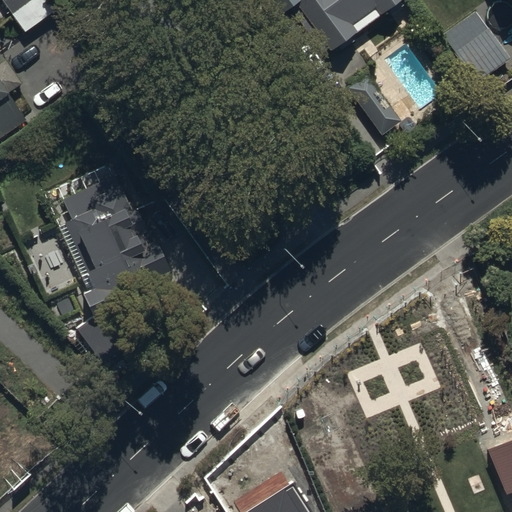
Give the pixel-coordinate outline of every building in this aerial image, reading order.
[(48,0),(1,0),(25,32),(56,10),(48,0)] [(266,0),(274,11),(285,4),(318,51),(333,41),(337,46),(352,36),(349,32),(387,5),(390,8),(401,0),(400,0),(266,0)] [(476,10),(441,33),(472,79),(507,56),(476,10)] [(366,72),(347,86),(380,132),(399,118),(366,72)] [(0,132),(26,116),(0,77),(0,132)] [(70,216),(63,219),(56,222),(83,283),(79,285),(92,314),(137,295),(131,281),(168,265),(157,240),(150,244),(119,172),(62,196),(70,216)] [(393,359),(322,389),(345,443),(465,392),(436,325),(387,346),(393,359)] [(497,351),(469,362),(483,396),(510,384),(497,351)] [(511,511),(511,438),(486,450),(506,497),(511,494),(511,511)] [(308,511),(292,487),(252,511),(308,511)]
